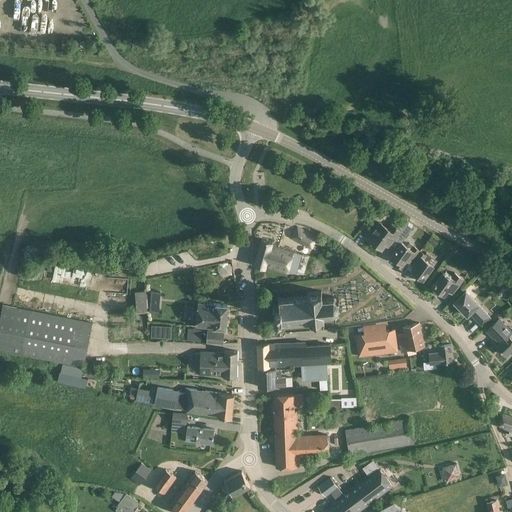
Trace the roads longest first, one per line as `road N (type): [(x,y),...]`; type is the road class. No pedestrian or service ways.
road 1 (residential): [(246,216),(309,221),(341,239),(455,335),(511,404)]
road 2 (tertiary): [(511,270),(252,127)]
road 3 (tertiary): [(252,127),(158,104),(0,88)]
road 4 (unclassified): [(249,450),(246,216)]
road 5 (track): [(126,69),(0,56)]
